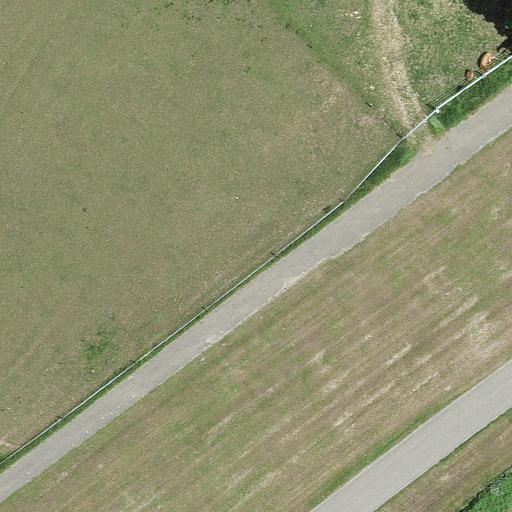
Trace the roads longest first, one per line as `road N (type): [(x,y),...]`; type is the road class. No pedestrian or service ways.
road 1 (track): [(511,123),(0,505)]
road 2 (unclassified): [(511,385),(346,511)]
